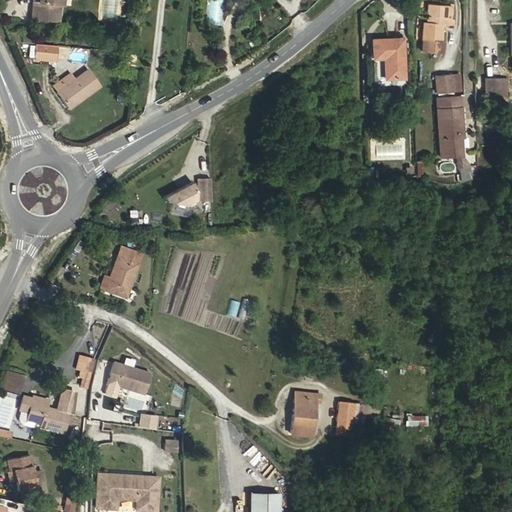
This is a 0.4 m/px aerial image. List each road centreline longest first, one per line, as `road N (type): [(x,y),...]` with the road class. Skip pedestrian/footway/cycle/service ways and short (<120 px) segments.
road 1 (secondary): [(345,0),(247,82),(78,173)]
road 2 (residential): [(270,419),(223,393),(137,324),(11,285)]
road 3 (unknown): [(223,393),(241,511)]
